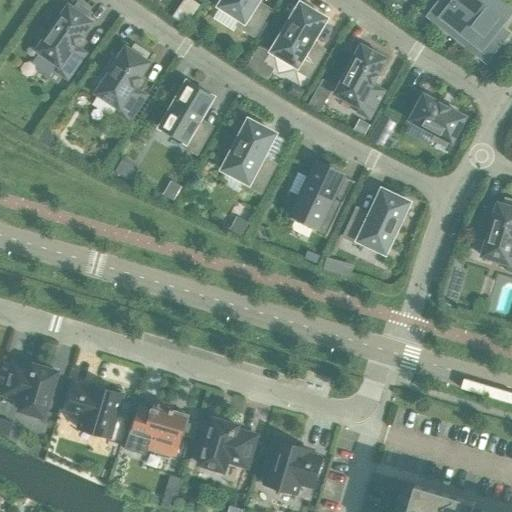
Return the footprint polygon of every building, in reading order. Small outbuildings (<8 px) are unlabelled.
[(257,1),(257,0),(224,0),(221,6),(243,20),(239,27),(253,36),(271,9),(257,1)] [(458,37),(487,0),(440,0),(428,16),(429,16),(430,15),(458,37)] [(506,37),(496,30),(511,10),(510,9),(509,10),(496,0),(487,0),(458,37),(486,60),(485,61),(486,62),(506,37)] [(325,50),(311,42),(325,19),(313,12),(315,8),(304,1),(302,5),(301,5),(273,51),(296,65),(294,68),(309,77),(325,50)] [(76,45),(92,22),(88,19),(92,12),(77,2),(73,8),(69,5),(37,50),(59,66),(55,71),(67,80),(87,53),(76,45)] [(135,87),(150,63),(145,60),(149,53),(135,44),(130,50),(126,47),(96,93),(119,108),(115,114),(129,123),(147,95),(135,87)] [(373,84),(378,75),(386,59),(361,45),(335,94),(359,107),(356,112),(369,119),(385,91),(373,84)] [(199,119),(212,96),(188,82),(161,128),(184,142),(181,145),(197,154),(213,127),(199,119)] [(452,142),(465,117),(424,95),(410,120),(436,134),(432,140),(445,147),(449,141),(452,142)] [(276,165),(262,158),(274,134),(261,128),(263,124),(252,118),(250,122),(249,121),(224,169),(247,181),(245,185),(261,193),(276,165)] [(388,137),(394,125),(381,118),(370,139),(390,149),(395,140),(388,137)] [(327,236),(343,202),(332,197),(342,176),(317,164),(291,219),(327,236)] [(385,252),(408,203),(407,202),(409,198),(397,193),(396,197),(382,191),(371,215),(357,208),(343,237),(359,244),(361,241),(385,252)] [(511,271),(511,199),(505,198),(503,205),(497,203),(482,256),(508,264),(506,270),(511,271)] [(12,362),(3,394),(22,400),(19,410),(44,418),(58,372),(33,364),(32,368),(12,362)] [(76,384),(67,414),(81,418),(78,428),(110,438),(123,394),(119,393),(120,390),(107,387),(106,389),(102,388),(101,391),(76,384)] [(140,407),(132,433),(151,439),(149,447),(176,455),(188,415),(170,410),(171,406),(156,402),(153,411),(140,407)] [(13,423),(0,418),(0,433),(9,436),(13,423)] [(213,418),(199,464),(224,472),(227,461),(247,467),(256,435),(237,429),(238,426),(213,418)] [(277,440),(264,484),(296,494),(299,483),(313,487),(322,458),(297,450),(298,447),(294,445),(295,443),(282,439),(281,441),(277,440)] [(475,503),(415,485),(406,511),(487,511),(474,508),(475,503)]
